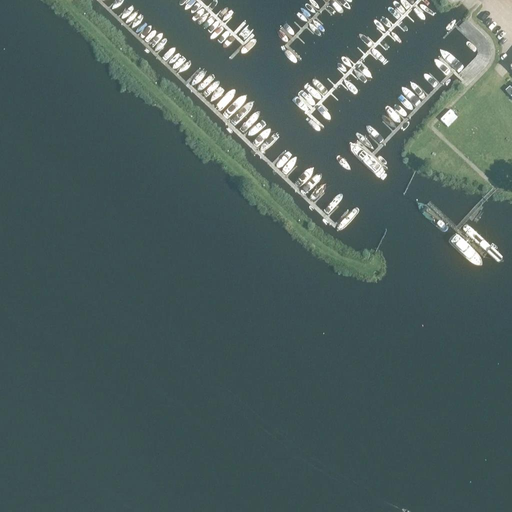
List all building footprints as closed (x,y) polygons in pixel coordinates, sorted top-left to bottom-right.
[(321,0),(291,0),(288,4),(331,45),(349,27),(321,0)] [(359,0),(321,0),(349,27),(368,8),(359,0)] [(397,0),(375,0),(368,8),(410,50),(429,31),(397,0)] [(435,0),(397,0),(429,31),(447,12),(435,0)] [(288,4),(269,22),(312,64),(331,45),(288,4)] [(368,8),(349,27),(392,69),(410,50),(368,8)] [(349,27),(331,45),(374,87),(392,69),(349,27)] [(331,45),(312,64),(355,106),(374,87),(331,45)]
